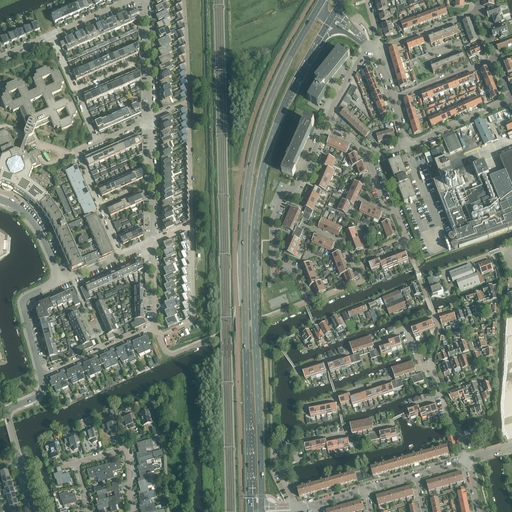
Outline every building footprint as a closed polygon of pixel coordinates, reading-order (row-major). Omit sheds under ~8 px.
[(83,0),(84,2),(82,3),(85,10),(89,8),(90,10),(93,9),(94,9),(89,0),(83,0)] [(77,5),(74,6),(78,14),(82,12),(82,13),(82,14),(85,12),(85,13),(86,12),(85,10),(82,3),(81,1),(76,3),(77,5)] [(158,15),(169,10),(165,3),(169,2),(168,2),(157,7),(158,7),(158,9),(156,10),(158,13),(159,15),(158,15)] [(385,3),(377,6),(378,12),(387,9),(385,3)] [(69,8),(67,9),(70,17),(74,15),(75,16),(74,17),(75,17),(77,16),(79,15),(78,14),(74,6),(74,4),(68,7),(69,8)] [(496,6),(488,7),(489,11),(486,12),(488,18),(492,17),(495,25),(501,22),(499,15),(501,14),(499,7),(497,8),(496,6)] [(62,12),(59,13),(63,20),(67,18),(67,20),(70,19),(71,19),(70,17),(67,9),(66,8),(61,10),(62,12)] [(159,24),(170,18),(169,18),(166,12),(169,10),(158,15),(158,16),(159,15),(159,17),(157,18),(158,21),(159,21),(159,23),(159,24)] [(59,13),(59,11),(53,13),(54,15),(51,16),(55,24),(59,22),(60,23),(59,23),(59,24),(62,23),(63,22),(63,20),(59,13)] [(131,12),(126,14),(130,24),(137,20),(137,21),(137,14),(133,16),(131,12)] [(379,15),(381,21),(390,19),(388,13),(379,15)] [(126,14),(121,17),(125,26),(130,24),(126,14)] [(121,17),(115,19),(120,28),(125,26),(121,17)] [(159,32),(170,27),(167,20),(170,19),(170,18),(159,24),(159,26),(158,27),(159,30),(160,29),(160,32),(159,32)] [(115,19),(110,21),(114,30),(120,28),(115,19)] [(31,26),(29,27),(32,34),(34,33),(35,32),(37,31),(37,32),(37,31),(39,31),(40,31),(35,21),(35,22),(30,23),(31,25),(31,26)] [(110,21),(105,24),(109,33),(114,30),(110,21)] [(382,25),(384,31),(392,28),(391,23),(382,25)] [(105,24),(100,26),(104,35),(109,33),(105,24)] [(491,31),(492,33),(493,37),(494,37),(498,36),(499,40),(504,38),(503,35),(503,34),(507,32),(505,26),(503,27),(503,25),(503,24),(502,24),(493,28),(494,30),(491,31)] [(24,29),(21,30),(24,37),(27,36),(27,35),(29,35),(30,35),(32,34),(32,35),(32,34),(29,27),(28,25),(22,26),(23,28),(24,29)] [(100,26),(95,28),(99,37),(104,35),(100,26)] [(457,26),(450,28),(453,36),(456,35),(456,36),(456,37),(456,39),(459,38),(456,30),(458,29),(457,26)] [(160,41),(171,36),(167,29),(171,27),(170,27),(159,32),(159,33),(160,32),(160,35),(158,35),(160,38),(160,40),(160,41)] [(16,33),(13,34),(16,41),(16,40),(19,39),(20,39),(19,38),(22,38),(22,39),(22,38),(24,37),(24,38),(24,37),(21,30),(20,28),(15,29),(16,31),(15,31),(16,33)] [(95,28),(89,30),(93,40),(99,37),(95,28)] [(392,28),(384,31),(385,36),(394,34),(392,28)] [(450,28),(444,30),(448,42),(451,41),(450,39),(449,38),(453,36),(450,28)] [(89,30),(84,33),(88,42),(93,40),(89,30)] [(178,41),(184,38),(181,31),(184,30),(177,33),(175,34),(178,41)] [(444,30),(439,32),(442,40),(445,39),(445,40),(445,41),(446,43),(448,42),(444,30)] [(8,36),(6,37),(9,44),(11,43),(12,43),(12,42),(14,41),(14,42),(14,41),(16,41),(17,41),(16,40),(16,41),(13,34),(12,31),(12,32),(7,33),(8,35),(8,36)] [(439,32),(433,34),(438,46),(440,45),(440,43),(439,43),(439,42),(442,40),(439,32)] [(84,33),(79,35),(83,44),(88,42),(84,33)] [(438,46),(433,34),(428,36),(431,44),(434,43),(435,44),(434,45),(435,47),(438,46)] [(6,37),(5,35),(4,35),(5,35),(0,35),(0,37),(0,38),(1,39),(0,39),(0,45),(1,48),(1,47),(4,46),(4,45),(6,45),(7,45),(8,44),(9,45),(9,44),(6,37)] [(79,35),(74,37),(78,47),(83,44),(79,35)] [(160,49),(171,44),(168,37),(171,36),(160,41),(160,43),(159,44),(160,47),(161,47),(161,49),(160,49)] [(74,37),(69,40),(73,49),(78,47),(74,37)] [(511,38),(496,45),(498,51),(508,47),(507,45),(511,43),(511,45),(511,44),(511,38)] [(73,49),(69,40),(60,43),(62,48),(65,46),(67,51),(73,49)] [(131,45),(127,47),(131,57),(136,55),(132,47),(132,46),(131,44),(131,45)] [(161,58),(172,53),(171,53),(168,46),(171,44),(160,49),(160,50),(161,49),(161,51),(159,52),(160,55),(161,55),(161,57),(161,58)] [(127,47),(122,49),(126,59),(131,57),(127,47)] [(474,48),(469,50),(472,57),(477,55),(474,48)] [(122,49),(117,51),(121,61),(126,59),(122,49)] [(327,87),(325,86),(350,55),(346,52),(345,54),(339,50),(315,80),(320,83),(317,88),(316,87),(308,100),(318,106),(326,94),(328,92),(330,91),(330,90),(330,91),(328,87),(327,87)] [(117,51),(112,53),(116,63),(121,61),(117,51)] [(458,51),(456,52),(460,63),(466,61),(462,53),(459,54),(459,53),(458,51)] [(455,56),(452,57),(455,65),(460,63),(456,52),(453,53),(454,55),(455,56)] [(112,53),(107,56),(111,66),(116,63),(112,53)] [(161,66),(172,61),(169,54),(172,53),(161,58),(161,60),(159,61),(161,64),(161,63),(162,66),(161,66)] [(448,55),(445,56),(450,67),(455,65),(452,57),(449,59),(448,57),(449,57),(448,55)] [(102,58),(103,60),(106,68),(111,66),(107,56),(102,58)] [(444,60),(441,62),(444,70),(450,67),(445,56),(442,57),(443,59),(444,59),(444,60)] [(437,59),(434,60),(439,72),(444,70),(441,62),(438,63),(437,62),(438,61),(437,59)] [(103,60),(98,62),(101,70),(106,68),(103,60)] [(439,72),(434,60),(432,61),(433,64),(433,63),(434,65),(430,66),(433,74),(439,72)] [(159,76),(166,73),(173,70),(174,69),(173,67),(172,65),(171,66),(169,63),(172,61),(161,66),(159,67),(159,68),(161,72),(162,72),(162,75),(159,76)] [(92,62),(87,64),(91,74),(96,72),(93,64),(92,62)] [(98,62),(93,64),(96,72),(101,70),(98,62)] [(82,66),(83,69),(86,76),(91,74),(87,64),(82,66)] [(480,70),(483,76),(490,73),(487,67),(480,70)] [(0,183),(2,183),(2,184),(7,182),(12,184),(14,188),(20,192),(26,195),(31,199),(36,204),(38,206),(46,199),(45,198),(46,197),(41,192),(35,187),(30,183),(26,181),(30,170),(41,165),(34,151),(26,155),(22,153),(28,138),(31,140),(34,138),(32,135),(35,129),(51,122),(54,128),(55,128),(57,128),(57,130),(60,128),(61,131),(71,127),(71,125),(71,124),(73,123),(71,120),(73,120),(72,118),(75,116),(75,115),(75,114),(77,113),(72,103),(70,104),(68,101),(67,102),(66,101),(65,100),(55,104),(51,96),(61,91),(61,90),(61,89),(62,88),(61,85),(64,84),(59,74),(58,74),(57,74),(56,72),(53,74),(52,72),(50,73),(49,70),(48,70),(46,70),(46,68),(36,73),(37,76),(34,77),(34,78),(34,80),(33,80),(37,90),(28,94),(24,84),(23,85),(21,84),(21,83),(18,84),(17,81),(6,86),(7,87),(6,88),(5,89),(6,92),(5,93),(5,95),(2,96),(3,97),(2,99),(1,99),(6,109),(8,108),(10,111),(11,111),(12,111),(13,112),(19,110),(27,126),(24,134),(25,137),(19,152),(16,151),(6,130),(2,132),(4,135),(0,137),(0,153),(3,162),(2,165),(0,164),(0,183)] [(78,70),(81,79),(86,76),(83,69),(78,71),(78,70)] [(363,71),(365,77),(372,74),(370,69),(363,71)] [(81,79),(78,70),(72,72),(76,81),(81,79)] [(173,70),(166,73),(159,76),(159,77),(159,80),(160,80),(161,82),(169,79),(171,78),(169,72),(173,70)] [(130,74),(131,74),(134,83),(140,80),(140,77),(139,74),(137,74),(136,72),(135,73),(135,72),(130,74)] [(483,76),(485,82),(492,79),(490,73),(483,76)] [(125,76),(125,77),(129,85),(130,87),(135,85),(134,83),(131,74),(130,74),(127,76),(126,76),(125,76)] [(365,77),(367,83),(374,80),(372,74),(365,77)] [(120,78),(120,79),(124,87),(129,85),(125,77),(121,78),(120,78)] [(115,81),(119,90),(124,87),(120,79),(116,81),(116,80),(115,81)] [(160,87),(161,89),(169,85),(169,86),(171,85),(169,79),(161,82),(159,83),(160,83),(160,84),(159,84),(160,87)] [(485,82),(487,88),(494,85),(492,79),(485,82)] [(367,83),(370,88),(376,85),(374,80),(367,83)] [(109,83),(110,84),(114,92),(119,90),(115,81),(111,83),(111,82),(109,83)] [(104,85),(104,86),(105,86),(108,94),(114,92),(110,84),(106,85),(104,85)] [(160,94),(161,96),(169,92),(169,93),(171,92),(169,86),(169,85),(161,89),(159,90),(160,90),(160,91),(160,94)] [(370,88),(372,94),(379,91),(376,85),(370,88)] [(487,88),(490,94),(497,91),(494,85),(487,88)] [(99,88),(103,96),(108,94),(105,86),(104,86),(101,88),(100,87),(99,88)] [(94,90),(94,91),(94,90),(98,99),(103,96),(99,88),(95,90),(95,89),(94,90)] [(89,92),(89,93),(93,101),(98,99),(94,90),(94,91),(90,92),(89,92)] [(372,94),(374,99),(381,97),(379,91),(372,94)] [(497,91),(490,94),(492,100),(499,97),(497,91)] [(160,101),(161,103),(169,99),(169,100),(172,98),(169,93),(169,92),(161,96),(159,97),(160,97),(160,98),(160,101)] [(89,93),(88,93),(83,95),(84,95),(83,95),(86,104),(93,101),(89,93)] [(374,99),(376,105),(383,102),(381,97),(374,99)] [(479,97),(474,99),(477,106),(482,104),(479,97)] [(404,100),(405,106),(413,104),(411,98),(404,100)] [(169,99),(161,103),(159,103),(160,104),(160,105),(160,108),(161,110),(172,105),(169,100),(169,99)] [(474,99),(469,102),(472,108),(477,106),(474,99)] [(376,105),(378,110),(385,108),(383,102),(376,105)] [(469,102),(464,104),(467,111),(472,108),(469,102)] [(137,104),(132,107),(136,117),(140,115),(140,114),(141,114),(141,113),(139,110),(141,109),(141,103),(137,105),(137,104)] [(405,106),(407,112),(415,109),(413,104),(405,106)] [(464,104),(459,106),(462,113),(467,111),(464,104)] [(459,106),(454,108),(457,115),(462,113),(459,106)] [(130,118),(132,117),(133,119),(136,117),(132,107),(131,107),(132,108),(127,110),(130,118)] [(127,110),(126,108),(121,110),(126,122),(129,120),(128,119),(130,118),(127,110)] [(385,108),(378,110),(381,116),(387,113),(385,108)] [(454,108),(449,111),(452,117),(457,115),(454,108)] [(342,112),(340,115),(344,119),(349,113),(345,109),(342,112)] [(407,112),(409,118),(416,115),(415,109),(407,112)] [(126,122),(121,110),(115,113),(120,123),(122,122),(123,123),(126,122)] [(449,111),(444,113),(447,120),(452,117),(449,111)] [(115,113),(110,115),(111,117),(115,126),(118,125),(118,124),(120,123),(115,113)] [(349,113),(344,119),(348,123),(353,117),(349,113)] [(444,113),(439,115),(442,122),(447,120),(444,113)] [(160,127),(170,122),(172,121),(169,116),(172,115),(172,114),(160,119),(160,120),(160,121),(160,126),(160,127)] [(409,118),(411,123),(418,121),(416,115),(409,118)] [(439,115),(434,118),(437,124),(442,122),(439,115)] [(111,117),(106,119),(109,128),(112,127),(112,128),(115,126),(111,117)] [(353,117),(348,123),(352,127),(358,121),(353,117)] [(437,124),(434,118),(428,120),(431,126),(437,124)] [(474,122),(485,145),(493,142),(483,118),(474,122)] [(100,121),(105,131),(108,130),(107,128),(109,128),(106,119),(101,122),(100,121)] [(312,128),(315,123),(305,119),(282,172),(293,177),(296,170),(294,170),(310,134),(311,135),(314,128),(312,128)] [(105,131),(100,121),(95,123),(99,132),(100,132),(101,133),(105,131)] [(358,121),(352,127),(357,130),(362,125),(358,121)] [(411,123),(412,129),(420,127),(418,121),(411,123)] [(511,121),(505,125),(501,127),(501,129),(504,128),(504,129),(506,128),(508,131),(511,128),(511,121)] [(161,133),(170,129),(172,128),(170,122),(160,127),(161,127),(160,127),(160,128),(160,131),(161,131),(162,133),(160,133),(160,134),(161,133)] [(362,125),(357,130),(361,134),(366,129),(362,125)] [(420,127),(412,129),(414,135),(422,132),(420,127)] [(160,140),(161,140),(170,136),(172,135),(170,129),(161,133),(161,134),(160,134),(160,135),(161,135),(161,137),(162,139),(160,140)] [(366,129),(361,134),(365,138),(366,137),(367,136),(369,134),(370,136),(372,136),(373,135),(370,133),(366,129)] [(450,154),(462,149),(454,132),(442,137),(450,154)] [(132,135),(132,136),(136,146),(141,144),(142,144),(142,137),(139,138),(137,135),(136,135),(135,134),(132,136),(132,135)] [(128,138),(126,139),(130,149),(136,146),(132,136),(128,137),(128,138)] [(161,147),(170,143),(173,142),(170,136),(161,140),(161,141),(161,142),(161,144),(162,146),(160,147),(161,147)] [(326,145),(332,147),(336,138),(331,136),(326,145)] [(332,147),(337,150),(341,141),(336,138),(332,147)] [(121,140),(125,151),(130,149),(126,139),(124,140),(124,139),(121,141),(121,140)] [(118,143),(116,144),(120,153),(125,151),(121,140),(120,141),(121,141),(118,142),(118,143)] [(337,150),(342,152),(346,143),(341,141),(337,150)] [(161,154),(170,150),(173,149),(170,143),(161,147),(161,148),(161,151),(162,153),(161,154)] [(346,143),(342,152),(347,154),(351,145),(346,143)] [(110,145),(115,155),(120,153),(116,144),(114,145),(113,144),(110,145)] [(108,148),(106,149),(110,158),(115,155),(110,145),(107,147),(108,148)] [(451,169),(442,147),(431,151),(435,161),(442,180),(435,183),(438,192),(440,197),(454,234),(460,249),(488,238),(488,239),(508,231),(508,232),(508,231),(511,229),(511,153),(500,158),(505,172),(490,178),(501,207),(504,213),(501,214),(482,221),(467,226),(460,208),(456,209),(450,193),(458,190),(463,188),(457,173),(454,174),(452,168),(451,169)] [(100,150),(104,160),(110,158),(106,149),(103,149),(103,148),(100,150)] [(97,152),(95,153),(99,162),(104,160),(100,150),(97,151),(97,152)] [(161,159),(170,155),(172,154),(170,150),(161,154),(162,156),(161,156),(161,159)] [(348,157),(350,162),(359,158),(356,151),(353,152),(353,154),(348,157)] [(89,155),(93,165),(99,162),(95,153),(93,154),(93,153),(89,155)] [(93,165),(89,155),(88,155),(85,156),(86,157),(84,158),(89,167),(93,165)] [(161,164),(170,160),(172,159),(170,155),(161,159),(162,161),(161,161),(161,163),(161,164)] [(321,157),(320,159),(334,165),(336,160),(327,156),(325,159),(321,157)] [(352,167),(355,166),(361,163),(359,158),(350,162),(352,167)] [(397,180),(399,186),(397,186),(404,204),(410,202),(410,203),(410,204),(411,204),(412,204),(412,203),(412,202),(411,201),(417,199),(410,182),(409,182),(409,180),(410,180),(409,177),(408,177),(407,176),(408,176),(401,158),(395,160),(395,159),(394,158),(393,158),(393,159),(393,160),(394,161),(388,163),(395,180),(397,180)] [(322,166),(325,168),(331,170),(334,165),(320,159),(319,161),(323,163),(322,166)] [(161,169),(170,165),(171,165),(172,164),(170,160),(161,164),(162,166),(161,166),(161,168),(161,169)] [(355,166),(357,171),(366,167),(364,162),(361,163),(355,166)] [(484,162),(457,173),(463,188),(465,193),(467,192),(469,197),(467,198),(470,205),(481,201),(484,206),(492,203),(481,177),(489,174),(484,162)] [(161,174),(171,169),(171,170),(172,169),(171,165),(170,165),(161,169),(162,171),(161,171),(161,173),(161,174)] [(65,171),(68,177),(79,172),(76,166),(65,171)] [(433,166),(427,168),(431,179),(437,177),(433,166)] [(366,167),(357,171),(359,176),(368,172),(366,167)] [(325,168),(323,173),(332,177),(335,171),(331,170),(325,168)] [(138,171),(133,173),(136,182),(142,179),(141,179),(143,179),(142,169),(138,171)] [(161,178),(171,174),(172,174),(171,170),(171,169),(161,174),(162,175),(161,176),(161,178)] [(68,177),(70,182),(81,177),(79,172),(68,177)] [(122,175),(123,177),(127,186),(132,184),(128,175),(127,173),(125,174),(122,175)] [(136,182),(133,173),(128,175),(132,184),(136,182)] [(323,173),(321,177),(330,181),(332,177),(323,173)] [(161,183),(162,183),(171,179),(173,179),(171,174),(161,178),(162,180),(161,181),(162,183),(161,183)] [(122,175),(117,177),(122,188),(127,186),(123,177),(122,175)] [(70,182),(73,188),(83,183),(81,177),(70,182)] [(117,177),(112,179),(117,190),(122,188),(117,177)] [(321,177),(319,182),(328,186),(330,181),(321,177)] [(112,179),(107,182),(108,184),(112,192),(117,190),(112,179)] [(162,188),(171,184),(173,183),(171,179),(162,183),(162,185),(162,188),(161,188),(162,188)] [(353,181),(351,186),(360,190),(363,183),(360,182),(359,184),(353,181)] [(328,186),(319,182),(317,187),(326,191),(328,186)] [(73,188),(75,193),(86,188),(83,183),(73,188)] [(108,184),(103,186),(107,195),(112,192),(108,184)] [(162,193),(171,189),(173,188),(171,184),(162,188),(163,190),(162,190),(162,193),(161,193),(162,193)] [(98,188),(98,189),(100,194),(102,197),(107,195),(103,186),(98,188)] [(351,186),(349,191),(358,195),(360,190),(351,186)] [(306,191),(320,196),(322,191),(313,187),(312,190),(307,188),(306,191)] [(71,212),(61,188),(56,191),(66,215),(71,212)] [(75,193),(78,199),(88,194),(86,188),(75,193)] [(162,198),(171,194),(173,193),(171,189),(162,193),(163,195),(162,195),(162,198)] [(308,197),(317,201),(320,196),(306,191),(305,193),(309,195),(308,197)] [(349,191),(347,196),(356,200),(358,195),(349,191)] [(137,195),(131,197),(135,205),(140,203),(143,202),(143,193),(137,196),(137,195)] [(78,199),(80,204),(91,199),(88,194),(78,199)] [(162,203),(171,199),(173,198),(171,194),(162,198),(163,200),(162,200),(162,202),(162,203)] [(347,196),(344,201),(350,204),(353,206),(356,200),(347,196)] [(131,197),(126,199),(130,208),(131,210),(136,208),(135,205),(131,197)] [(302,200),(315,206),(317,201),(308,197),(307,200),(303,198),(302,200)] [(43,212),(44,211),(47,217),(48,217),(50,223),(52,222),(53,229),(54,229),(55,232),(54,232),(55,233),(56,232),(57,235),(55,235),(55,236),(56,239),(59,246),(60,246),(62,252),(65,258),(68,265),(71,272),(71,271),(75,269),(75,270),(76,270),(77,270),(78,269),(74,261),(80,259),(77,253),(75,248),(76,248),(93,241),(94,240),(96,244),(99,251),(104,248),(108,256),(109,256),(110,255),(110,254),(114,252),(114,253),(111,245),(108,239),(105,233),(102,226),(99,219),(98,216),(98,217),(97,218),(96,215),(96,214),(92,216),(92,214),(89,216),(88,216),(84,218),(87,225),(90,231),(93,238),(87,241),(87,239),(85,237),(84,237),(81,237),(80,238),(79,240),(79,242),(80,244),(74,247),(71,240),(68,234),(66,227),(65,228),(64,225),(64,224),(61,217),(57,211),(52,204),(47,198),(46,199),(38,206),(39,207),(40,206),(43,212)] [(80,204),(82,209),(93,205),(91,199),(80,204)] [(126,199),(122,201),(125,210),(130,208),(126,199)] [(162,208),(171,204),(173,203),(171,199),(162,203),(163,205),(162,205),(162,207),(162,208)] [(304,207),(306,208),(313,211),(315,206),(302,200),(301,203),(305,204),(304,207)] [(341,200),(339,205),(348,209),(350,204),(344,201),(341,200)] [(122,201),(117,203),(120,212),(125,210),(122,201)] [(362,207),(359,212),(374,219),(373,221),(378,223),(379,221),(382,216),(384,217),(384,216),(386,213),(383,212),(363,203),(361,202),(359,206),(362,207)] [(117,203),(112,206),(115,214),(120,212),(117,203)] [(162,213),(162,212),(171,208),(172,209),(173,208),(171,204),(162,208),(163,209),(162,210),(162,212),(162,213)] [(93,205),(82,209),(85,215),(96,211),(93,205)] [(348,209),(339,205),(336,210),(346,214),(348,209)] [(112,206),(107,208),(108,211),(110,216),(115,214),(112,206)] [(290,208),(289,211),(296,215),(299,216),(300,216),(301,214),(301,212),(297,210),(295,209),(291,207),(290,208)] [(162,217),(173,213),(172,209),(171,208),(162,212),(163,214),(162,215),(162,217)] [(302,218),(303,219),(309,221),(311,222),(312,221),(309,219),(313,211),(306,208),(304,213),(302,218)] [(289,211),(286,217),(293,220),(297,222),(299,218),(300,216),(299,216),(296,215),(289,211)] [(162,222),(172,218),(173,218),(176,216),(174,212),(173,213),(162,217),(163,219),(162,220),(162,222)] [(286,218),(284,223),(291,226),(294,228),(295,226),(297,222),(293,220),(286,217),(286,218)] [(162,227),(163,227),(172,223),(174,222),(172,218),(162,222),(163,224),(162,225),(162,227)] [(318,228),(323,230),(327,221),(322,218),(318,228)] [(68,225),(71,231),(78,225),(80,224),(83,222),(82,219),(68,225)] [(381,224),(378,225),(380,230),(383,229),(387,240),(396,236),(390,221),(387,222),(386,219),(382,221),(383,224),(381,224)] [(323,230),(328,232),(332,223),(327,221),(323,230)] [(172,223),(163,227),(163,229),(163,232),(162,232),(163,232),(176,226),(174,222),(172,223)] [(284,223),(282,227),(288,230),(292,232),(293,232),(293,231),(294,228),(291,226),(284,223)] [(328,232),(333,234),(337,225),(332,223),(328,232)] [(337,225),(333,234),(338,236),(342,227),(337,225)] [(134,230),(138,239),(143,236),(144,236),(144,226),(139,228),(134,230)] [(133,227),(128,229),(133,241),(138,239),(134,230),(133,227)] [(294,232),(292,237),(299,240),(303,230),(296,227),(296,228),(294,232)] [(346,232),(348,237),(357,233),(355,228),(346,232)] [(133,241),(128,229),(123,232),(128,243),(133,241)] [(123,232),(118,234),(122,242),(123,245),(128,243),(123,232)] [(182,240),(183,243),(184,243),(187,242),(187,241),(186,241),(183,235),(187,233),(180,236),(178,237),(180,241),(182,240)] [(348,237),(350,242),(359,239),(357,233),(348,237)] [(311,243),(316,245),(321,236),(315,234),(311,243)] [(316,245),(322,247),(326,238),(321,236),(316,245)] [(292,237),(290,242),(299,246),(301,241),(299,240),(292,237)] [(322,247),(327,249),(331,240),(326,238),(322,247)] [(163,244),(166,251),(172,248),(175,247),(172,240),(172,239),(162,243),(163,244)] [(350,242),(352,247),(361,244),(359,239),(350,242)] [(331,240),(327,249),(332,252),(334,246),(336,247),(338,244),(331,240)] [(290,242),(287,247),(296,251),(299,246),(290,242)] [(361,244),(352,247),(353,250),(350,252),(350,254),(363,249),(361,244)] [(296,251),(287,247),(285,252),(294,256),(296,251)] [(82,258),(80,259),(74,261),(78,269),(89,265),(97,261),(108,256),(104,248),(99,251),(97,252),(82,258)] [(163,252),(166,259),(172,257),(175,256),(172,248),(166,251),(163,252)] [(405,251),(400,253),(403,262),(408,260),(405,251)] [(331,255),(333,261),(347,255),(346,253),(342,255),(340,252),(331,255)] [(400,253),(395,255),(398,264),(403,262),(400,253)] [(333,261),(335,266),(344,262),(343,259),(348,258),(347,255),(333,261)] [(395,255),(390,257),(393,266),(398,264),(395,255)] [(163,261),(166,268),(172,265),(175,264),(172,257),(166,259),(163,260),(163,261)] [(390,257),(384,259),(388,268),(393,266),(390,257)] [(378,258),(373,260),(377,269),(382,267),(380,261),(378,258)] [(384,259),(380,261),(382,267),(383,270),(388,268),(384,259)] [(377,269),(373,260),(368,262),(372,271),(377,269)] [(478,264),(475,266),(481,284),(485,283),(482,276),(493,272),(489,260),(478,264)] [(139,261),(134,263),(138,271),(144,269),(144,264),(143,262),(141,264),(139,261)] [(301,266),(303,271),(313,267),(311,262),(301,266)] [(335,266),(337,271),(346,267),(344,262),(335,266)] [(134,263),(129,265),(133,274),(138,271),(134,263)] [(469,264),(449,272),(452,282),(457,280),(472,274),(473,274),(469,264)] [(129,265),(124,268),(128,276),(133,274),(129,265)] [(163,269),(166,276),(173,274),(176,273),(172,265),(166,268),(163,269)] [(303,271),(305,276),(315,272),(313,267),(303,271)] [(339,276),(342,275),(342,274),(348,272),(346,267),(337,271),(339,276)] [(124,268),(119,270),(123,278),(128,276),(124,268)] [(119,270),(114,272),(118,280),(123,278),(119,270)] [(342,275),(344,279),(358,274),(357,272),(353,274),(352,271),(348,272),(342,274),(342,275)] [(114,272),(110,274),(113,282),(118,280),(114,272)] [(305,276),(307,281),(317,277),(315,272),(305,276)] [(110,274),(105,276),(108,285),(113,282),(110,274)] [(163,278),(166,285),(167,285),(173,282),(173,283),(176,281),(173,274),(166,276),(163,277),(163,278)] [(358,274),(344,279),(346,285),(356,281),(355,278),(359,277),(358,274)] [(472,274),(457,280),(457,281),(456,282),(460,291),(480,284),(477,274),(473,276),(472,274)] [(105,276),(100,279),(103,287),(108,285),(105,276)] [(309,286),(313,285),(319,282),(317,277),(307,281),(309,286)] [(427,279),(431,288),(432,287),(433,289),(430,290),(432,296),(444,292),(442,286),(442,285),(439,286),(438,286),(438,287),(437,287),(433,277),(427,279)] [(100,279),(95,281),(98,289),(103,287),(100,279)] [(95,281),(90,283),(93,291),(98,289),(95,281)] [(313,285),(315,290),(324,286),(322,281),(319,282),(313,285)] [(164,286),(167,293),(173,291),(176,290),(173,283),(173,282),(167,285),(166,285),(163,286),(164,286)] [(85,285),(85,286),(88,293),(89,293),(93,291),(90,283),(85,285)] [(411,287),(414,296),(419,294),(416,285),(411,287)] [(492,285),(483,288),(484,293),(487,291),(488,295),(495,293),(492,285)] [(85,286),(80,288),(86,301),(91,299),(89,293),(88,293),(85,286)] [(324,286),(315,290),(317,295),(326,291),(324,286)] [(405,303),(408,301),(409,301),(406,294),(411,293),(408,287),(400,290),(405,303)] [(74,291),(70,293),(69,293),(72,300),(75,306),(80,303),(74,291)] [(164,295),(167,302),(173,299),(173,300),(176,298),(173,291),(167,293),(164,294),(164,295)] [(407,307),(400,291),(382,298),(383,300),(389,315),(407,307)] [(69,292),(64,294),(68,302),(72,300),(69,293),(70,293),(69,292)] [(467,301),(475,298),(477,303),(483,301),(480,292),(466,297),(467,301)] [(495,293),(488,295),(489,298),(486,299),(487,302),(490,301),(497,299),(495,293)] [(64,294),(59,296),(63,305),(68,302),(64,294)] [(59,296),(54,299),(58,307),(63,305),(59,296)] [(375,300),(368,303),(371,309),(377,307),(376,303),(383,300),(382,298),(375,301),(375,300)] [(54,299),(49,301),(53,309),(58,307),(54,299)] [(164,303),(167,310),(167,311),(173,308),(174,308),(176,307),(173,300),(173,299),(167,302),(164,303)] [(96,307),(97,309),(105,306),(103,300),(95,304),(96,307)] [(38,316),(39,321),(48,319),(47,313),(48,311),(53,309),(49,301),(44,303),(44,302),(38,304),(40,307),(39,309),(35,310),(37,316),(38,316)] [(493,313),(496,313),(496,305),(491,305),(483,305),(483,309),(490,308),(490,313),(489,313),(489,316),(493,316),(493,313)] [(98,312),(99,314),(108,311),(105,306),(97,309),(98,312)] [(164,312),(167,319),(174,316),(174,317),(177,315),(174,308),(173,308),(167,311),(167,310),(164,312)] [(469,309),(463,311),(466,318),(469,317),(470,317),(472,316),(469,309)] [(355,319),(352,310),(347,311),(350,318),(352,317),(353,320),(355,319)] [(100,317),(101,319),(110,315),(108,311),(99,314),(101,317),(100,317)] [(456,313),(458,321),(462,319),(463,321),(465,320),(462,311),(456,313)] [(68,316),(70,321),(79,317),(78,315),(77,315),(76,312),(68,316)] [(453,312),(446,314),(449,322),(456,320),(455,317),(453,312)] [(103,322),(104,324),(114,319),(112,314),(110,315),(101,319),(102,322),(103,322)] [(449,322),(446,314),(439,316),(441,322),(442,324),(449,322)] [(167,319),(164,320),(165,320),(168,327),(168,328),(177,324),(177,323),(174,317),(174,316),(167,319)] [(337,316),(331,319),(334,325),(334,326),(336,329),(337,330),(342,327),(344,329),(346,328),(341,318),(339,319),(337,316)] [(70,321),(72,326),(80,323),(79,320),(80,320),(79,317),(70,321)] [(105,329),(114,325),(117,324),(114,319),(104,324),(105,326),(104,327),(105,329)] [(143,319),(134,319),(134,322),(130,324),(133,329),(145,324),(143,319)] [(426,321),(429,330),(430,332),(435,330),(435,328),(437,327),(435,323),(433,324),(431,319),(426,321)] [(426,321),(421,323),(424,332),(429,330),(426,321)] [(330,333),(325,322),(319,325),(325,336),(330,333)] [(72,326),(74,331),(83,327),(82,325),(81,325),(80,323),(72,326)] [(421,323),(415,325),(419,334),(424,332),(421,323)] [(107,331),(108,334),(116,330),(114,325),(105,329),(107,332),(107,331)] [(419,334),(415,325),(410,327),(415,339),(420,337),(419,334)] [(313,330),(312,331),(316,338),(317,338),(319,341),(324,338),(321,331),(320,331),(317,326),(313,329),(313,330)] [(74,331),(76,336),(85,332),(84,330),(83,327),(74,331)] [(469,330),(465,331),(466,334),(470,333),(471,338),(477,336),(476,331),(475,328),(469,330)] [(108,334),(106,335),(108,340),(121,334),(118,329),(116,330),(108,334)] [(305,336),(302,337),(305,342),(309,339),(310,342),(314,340),(309,330),(303,333),(305,336)] [(76,336),(79,341),(87,337),(86,335),(85,332),(76,336)] [(370,336),(349,343),(352,351),(353,356),(359,354),(360,357),(370,353),(369,352),(375,350),(373,345),(370,336)] [(393,338),(397,350),(402,348),(398,336),(393,338)] [(79,341),(81,346),(89,342),(88,340),(87,337),(79,341)] [(145,338),(139,340),(144,353),(147,351),(147,352),(150,351),(150,350),(148,345),(150,344),(148,339),(145,340),(145,338)] [(391,349),(392,352),(397,350),(393,338),(388,340),(389,343),(391,349)] [(477,340),(479,349),(486,347),(484,338),(477,340)] [(145,355),(144,353),(139,340),(133,343),(134,345),(132,346),(134,351),(136,350),(137,352),(138,355),(140,358),(145,355)] [(459,342),(463,353),(469,351),(465,340),(463,341),(459,342)] [(81,346),(79,347),(81,352),(94,346),(91,341),(89,342),(81,346)] [(384,345),(387,354),(392,352),(391,349),(389,343),(384,345)] [(128,345),(122,348),(129,363),(137,359),(131,346),(129,347),(128,345)] [(379,346),(379,349),(382,356),(387,354),(384,345),(379,346)] [(455,355),(453,350),(450,351),(449,347),(446,348),(449,357),(455,355)] [(129,363),(122,348),(117,350),(118,352),(116,353),(118,358),(120,358),(121,359),(120,360),(121,362),(122,362),(124,365),(129,363)] [(484,355),(486,355),(486,357),(493,356),(492,348),(485,350),(482,350),(482,352),(484,352),(484,355)] [(49,358),(50,357),(58,355),(61,354),(59,349),(56,350),(48,352),(49,358)] [(369,352),(370,353),(371,359),(382,356),(379,349),(375,350),(369,352)] [(447,359),(445,353),(444,350),(441,351),(442,353),(440,354),(438,354),(437,355),(439,362),(443,360),(443,361),(447,359)] [(112,352),(106,355),(111,367),(114,366),(114,367),(117,365),(115,360),(117,359),(114,354),(113,355),(112,352)] [(50,357),(52,363),(65,359),(64,353),(61,354),(58,355),(50,357)] [(359,354),(353,356),(349,357),(351,364),(361,361),(360,357),(359,354)] [(111,367),(106,355),(100,357),(101,360),(99,360),(101,366),(103,365),(104,367),(105,369),(106,370),(111,367)] [(348,356),(343,358),(346,367),(351,366),(351,364),(349,357),(348,356)] [(459,358),(462,368),(468,366),(465,356),(459,358)] [(343,358),(338,360),(341,369),(346,367),(343,358)] [(460,368),(457,359),(450,361),(454,370),(460,368)] [(95,360),(89,362),(95,374),(98,373),(98,374),(100,373),(100,372),(101,372),(98,367),(100,366),(98,361),(96,362),(95,360)] [(338,360),(333,361),(336,371),(341,369),(338,360)] [(336,371),(333,361),(327,363),(330,372),(336,371)] [(95,374),(89,362),(84,365),(85,367),(83,368),(85,373),(87,372),(88,374),(87,374),(88,377),(89,376),(89,377),(95,374)] [(411,369),(414,368),(412,362),(391,368),(394,375),(397,374),(397,375),(401,374),(401,372),(407,370),(407,371),(411,370),(411,369)] [(444,373),(445,376),(447,383),(450,382),(449,377),(448,378),(447,374),(450,373),(450,372),(451,371),(448,362),(442,365),(445,373),(444,373)] [(323,363),(318,365),(321,374),(326,372),(323,363)] [(318,365),(313,366),(316,376),(321,374),(318,365)] [(313,366),(307,368),(310,377),(316,376),(313,366)] [(79,367),(73,369),(78,382),(81,381),(84,380),(84,379),(82,374),(84,373),(82,368),(80,369),(79,367)] [(310,377),(307,368),(302,370),(305,379),(310,377)] [(78,382),(73,369),(68,372),(69,374),(67,375),(69,380),(71,379),(71,381),(72,384),(73,384),(78,382)] [(62,374),(56,377),(62,389),(65,388),(68,387),(67,387),(68,386),(65,382),(67,381),(65,375),(63,376),(62,374)] [(411,377),(414,384),(424,381),(422,374),(411,377)] [(62,389),(56,377),(51,379),(52,381),(49,383),(51,388),(54,387),(55,388),(54,389),(55,391),(56,391),(62,389)] [(401,379),(391,382),(393,390),(403,386),(401,379)] [(391,382),(386,384),(389,394),(394,392),(393,390),(391,382)] [(470,388),(472,394),(478,392),(475,383),(463,387),(465,393),(468,392),(467,389),(470,388)] [(483,385),(486,393),(482,394),(484,400),(488,398),(487,397),(489,396),(488,392),(491,390),(489,383),(488,383),(487,383),(486,383),(485,384),(483,385)] [(371,384),(369,385),(373,399),(378,397),(375,388),(372,388),(371,384)] [(386,384),(380,386),(383,395),(389,394),(386,384)] [(368,390),(365,391),(368,400),(373,399),(369,385),(366,386),(368,390)] [(380,386),(375,388),(378,397),(383,395),(380,386)] [(457,389),(457,390),(460,398),(460,400),(464,398),(465,402),(467,401),(467,400),(466,398),(466,396),(465,395),(464,396),(462,388),(457,389)] [(452,401),(460,398),(457,390),(448,393),(447,394),(452,401)] [(365,391),(360,393),(363,402),(368,400),(365,391)] [(346,404),(351,402),(349,396),(350,396),(349,392),(343,394),(346,404)] [(360,393),(354,394),(358,404),(363,402),(360,393)] [(341,405),(346,404),(343,394),(338,396),(341,405)] [(351,402),(352,405),(358,404),(354,394),(350,396),(349,396),(351,402)] [(434,403),(429,405),(432,414),(433,417),(438,416),(434,403)] [(418,405),(412,407),(415,416),(420,414),(421,414),(419,408),(418,405)] [(429,405),(424,407),(427,416),(432,414),(429,405)] [(412,407),(407,408),(409,414),(410,418),(415,416),(412,407)] [(419,408),(421,414),(420,414),(422,418),(427,416),(424,407),(419,408)] [(152,423),(149,410),(139,413),(141,421),(142,421),(143,426),(152,423)] [(129,425),(130,429),(134,428),(133,422),(136,421),(134,413),(127,415),(128,416),(123,418),(125,426),(129,425)] [(352,432),(352,436),(358,435),(359,438),(369,436),(368,434),(374,433),(373,429),(371,419),(350,423),(351,430),(352,432)] [(110,432),(111,436),(116,435),(114,430),(117,429),(115,420),(108,422),(109,423),(102,426),(103,429),(105,429),(107,433),(110,432)] [(95,437),(98,436),(96,427),(90,429),(90,431),(83,433),(84,437),(87,436),(88,440),(91,439),(92,444),(97,442),(95,437)] [(368,434),(369,436),(370,441),(380,439),(379,432),(374,433),(368,434)] [(80,443),(77,435),(71,436),(71,438),(64,440),(65,444),(68,443),(69,448),(72,447),(74,451),(78,449),(77,444),(80,443)] [(352,436),(347,437),(349,445),(349,444),(359,442),(359,438),(358,435),(352,436)] [(456,447),(453,435),(447,436),(449,445),(450,447),(450,448),(456,447)] [(136,454),(137,457),(147,454),(146,449),(153,447),(151,439),(136,444),(139,453),(136,454)] [(52,443),(53,445),(45,447),(47,452),(49,451),(52,459),(59,457),(58,451),(61,450),(58,442),(52,443)] [(440,448),(437,449),(439,457),(441,457),(442,457),(449,455),(447,449),(447,447),(442,448),(441,446),(439,447),(440,448)] [(432,451),(427,452),(430,460),(436,458),(439,457),(437,449),(434,450),(433,448),(432,449),(432,450),(432,451)] [(137,467),(138,470),(148,467),(148,466),(146,461),(153,459),(151,452),(147,454),(137,457),(140,466),(137,467)] [(421,453),(418,454),(420,463),(423,462),(426,461),(430,460),(427,452),(423,454),(422,453),(422,452),(420,452),(421,453)] [(413,456),(408,458),(411,465),(420,463),(418,454),(417,453),(414,454),(413,454),(413,456)] [(402,460),(399,461),(401,468),(411,465),(408,458),(404,459),(403,457),(401,458),(402,460)] [(394,462),(389,463),(392,471),(401,468),(399,461),(396,461),(395,459),(394,460),(394,462)] [(119,461),(103,465),(107,479),(113,477),(112,472),(121,470),(120,466),(121,466),(119,461)] [(383,465),(380,466),(382,474),(392,471),(389,463),(385,465),(384,463),(382,463),(383,465)] [(107,479),(103,465),(87,470),(89,479),(98,476),(100,481),(107,479)] [(137,479),(138,483),(148,480),(148,479),(147,474),(154,472),(152,465),(148,466),(148,467),(138,470),(140,479),(137,479)] [(375,467),(371,469),(373,476),(382,474),(380,466),(377,467),(376,465),(375,465),(375,467)] [(56,468),(57,473),(53,474),(55,480),(56,480),(58,486),(71,482),(69,473),(63,475),(61,467),(56,468)] [(0,471),(0,473),(1,478),(9,476),(8,470),(0,471)] [(348,475),(345,476),(347,484),(356,481),(354,473),(350,475),(349,472),(347,473),(348,475)] [(461,472),(454,474),(457,484),(464,482),(461,472)] [(454,474),(447,476),(450,486),(457,484),(454,474)] [(337,486),(347,484),(345,476),(342,477),(341,475),(339,475),(340,477),(335,479),(337,486)] [(1,478),(3,484),(11,482),(9,476),(1,478)] [(447,476),(440,478),(443,488),(450,486),(447,476)] [(138,492),(139,496),(149,493),(149,492),(147,487),(154,485),(152,478),(148,479),(148,480),(138,483),(141,491),(138,492)] [(328,489),(337,486),(335,479),(331,480),(330,478),(328,478),(329,481),(326,481),(328,489)] [(440,478),(433,480),(436,490),(443,488),(440,478)] [(328,489),(326,481),(323,482),(322,480),(320,481),(321,483),(316,484),(318,492),(328,489)] [(436,490),(433,480),(426,482),(429,492),(436,490)] [(3,484),(4,490),(12,487),(11,482),(3,484)] [(318,492),(316,484),(312,485),(311,483),(309,484),(310,486),(307,487),(309,495),(318,492)] [(299,497),(309,495),(307,487),(304,488),(303,485),(301,486),(302,488),(297,490),(299,497)] [(97,496),(104,494),(113,492),(118,490),(119,490),(118,486),(113,488),(103,490),(96,492),(97,496)] [(411,486),(404,488),(406,498),(413,496),(411,486)] [(4,490),(6,495),(14,493),(12,487),(4,490)] [(404,488),(397,490),(399,500),(406,498),(404,488)] [(118,490),(113,492),(115,496),(108,498),(109,503),(109,504),(110,507),(110,511),(115,511),(117,511),(115,506),(122,504),(121,500),(122,500),(120,495),(119,495),(118,490)] [(397,490),(390,492),(392,502),(399,500),(397,490)] [(139,505),(140,509),(150,506),(149,505),(148,500),(155,497),(153,491),(149,492),(149,493),(139,496),(142,504),(139,505)] [(69,495),(68,492),(59,495),(60,500),(62,500),(63,506),(77,502),(74,493),(69,495)] [(390,492),(383,494),(385,504),(392,502),(390,492)] [(6,495),(8,501),(16,499),(14,493),(6,495)] [(104,494),(97,496),(99,501),(96,501),(98,507),(97,507),(98,511),(104,511),(103,509),(110,507),(109,504),(109,503),(108,498),(105,499),(104,494)] [(385,504),(383,494),(376,496),(378,506),(385,504)] [(8,501),(9,507),(17,505),(16,499),(8,501)] [(361,501),(354,503),(356,511),(357,511),(363,510),(361,501)] [(356,511),(354,503),(347,505),(348,511),(356,511)]
